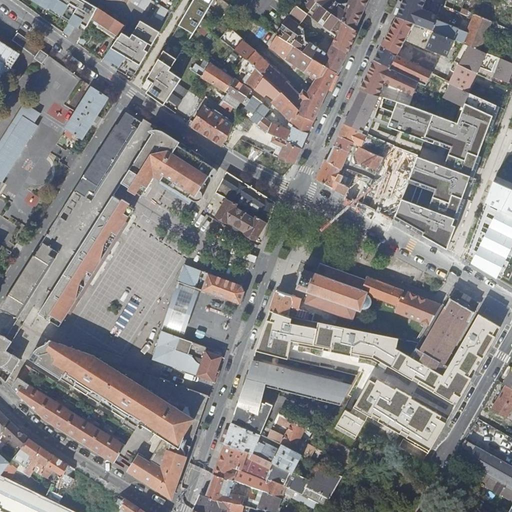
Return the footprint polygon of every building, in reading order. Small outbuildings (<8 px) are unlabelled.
[(92,0),(35,0),(86,29),(91,19),(97,9),(100,4),(92,0)] [(131,0),(131,1),(146,10),(152,0),(131,0)] [(190,0),(161,48),(137,87),(160,103),(178,77),(165,67),(191,32),(211,0),(190,0)] [(313,0),(302,0),(296,8),(308,16),(336,37),(350,47),(357,32),(355,30),(313,0)] [(313,0),(355,30),(365,8),(353,0),(351,0),(351,1),(349,0),(313,0)] [(366,6),(367,3),(363,0),(353,0),(365,8),(366,6)] [(403,0),(396,17),(415,25),(417,21),(431,27),(435,19),(437,12),(428,8),(431,1),(427,0),(403,0)] [(469,13),(491,22),(500,2),(511,6),(511,0),(480,0),(475,12),(471,9),(469,13)] [(162,5),(156,15),(164,20),(170,9),(162,5)] [(468,17),(469,13),(471,9),(464,6),(460,14),(468,17)] [(308,16),(296,8),(291,14),(303,22),(308,16)] [(97,9),(91,19),(118,36),(124,27),(97,9)] [(469,45),(480,50),(491,22),(469,13),(468,17),(462,29),(458,40),(469,45)] [(337,74),(347,54),(332,44),(327,54),(310,43),(310,44),(306,42),(306,38),(307,38),(307,35),(305,35),(304,30),(307,26),(303,22),(291,14),(275,35),(335,73),(337,74)] [(124,30),(106,54),(116,60),(114,63),(133,75),(162,30),(142,17),(134,34),(124,30)] [(396,17),(382,46),(398,54),(412,29),(415,25),(396,17)] [(458,40),(462,29),(438,19),(432,29),(458,40)] [(69,22),(63,32),(69,36),(75,26),(69,22)] [(314,121),(335,73),(275,35),(274,34),(272,37),(275,39),(269,47),(286,57),(285,59),(312,76),(308,81),(313,85),(309,92),(306,90),(304,91),(303,90),(300,95),(244,43),(246,40),(230,27),(219,39),(249,63),(256,69),(273,84),(279,90),(281,92),(300,109),(297,114),(314,121)] [(14,40),(36,56),(41,50),(18,34),(14,40)] [(348,53),(350,47),(336,37),(332,44),(347,54),(348,53)] [(21,52),(0,39),(0,80),(2,82),(21,52)] [(480,50),(469,45),(459,66),(477,74),(480,69),(491,75),(499,58),(480,50)] [(397,56),(398,54),(382,46),(374,61),(390,68),(397,56)] [(41,50),(36,56),(34,58),(42,64),(45,60),(46,60),(49,57),(48,56),(49,56),(41,50)] [(427,85),(432,75),(433,73),(397,56),(390,68),(419,81),(427,85)] [(511,68),(511,64),(501,60),(494,76),(506,82),(511,68)] [(419,81),(390,68),(374,61),(360,89),(379,95),(384,82),(387,83),(389,80),(414,93),(419,81)] [(251,90),(234,78),(232,80),(210,64),(201,77),(202,77),(228,94),(240,102),(242,103),(246,97),(251,90)] [(474,80),(476,77),(477,74),(459,66),(457,69),(456,72),(452,79),(447,77),(446,81),(446,82),(447,82),(451,84),(468,91),(471,85),(474,80)] [(273,84),(256,69),(246,83),(254,89),(259,82),(268,90),(270,88),(273,84)] [(442,92),(447,82),(446,82),(446,81),(432,75),(427,85),(442,92)] [(193,89),(219,106),(220,106),(223,101),(228,94),(202,77),(195,87),(193,89)] [(259,82),(254,89),(264,96),(268,90),(259,82)] [(279,90),(273,84),(270,88),(276,93),(279,90)] [(495,106),(451,84),(445,97),(463,104),(458,120),(434,113),(432,118),(428,129),(423,141),(432,144),(433,141),(477,157),(495,106)] [(65,129),(83,141),(109,98),(91,87),(65,129)] [(379,95),(360,89),(350,112),(372,121),(377,108),(379,107),(383,96),(379,95)] [(295,118),(297,114),(300,109),(281,92),(278,95),(272,102),(276,106),(278,104),(286,111),(285,114),(292,118),(293,117),(295,118)] [(223,101),(234,108),(235,109),(240,102),(228,94),(223,101)] [(250,100),(246,97),(242,103),(244,105),(253,110),(259,101),(252,96),(250,100)] [(405,103),(383,96),(379,107),(392,112),(386,127),(423,141),(428,129),(432,118),(434,113),(408,104),(405,103)] [(223,101),(220,106),(230,113),(234,108),(223,101)] [(0,249),(0,248),(0,183),(1,182),(3,183),(39,126),(35,124),(41,114),(25,104),(0,143),(0,249)] [(193,128),(221,146),(228,135),(233,124),(204,106),(192,123),(191,125),(192,127),(193,128)] [(152,124),(129,110),(128,112),(92,169),(110,180),(118,185),(137,198),(150,178),(153,180),(154,177),(159,180),(160,191),(176,201),(187,197),(194,202),(196,202),(197,202),(198,201),(199,201),(200,200),(201,198),(201,197),(202,196),(201,195),(201,194),(200,192),(200,191),(209,176),(216,165),(190,149),(152,124)] [(263,117),(256,112),(252,117),(260,123),(258,125),(266,131),(268,133),(269,132),(272,123),(263,117)] [(372,121),(350,112),(344,125),(359,132),(358,134),(365,136),(366,132),(367,129),(372,121)] [(308,133),(314,121),(297,114),(295,118),(293,117),(292,118),(289,124),(308,133)] [(240,115),(235,122),(248,132),(253,124),(240,115)] [(305,140),(308,133),(289,124),(287,130),(279,126),(280,124),(274,121),(273,124),(272,123),(269,132),(275,136),(301,150),(305,140)] [(359,132),(344,125),(339,136),(354,143),(360,145),(365,136),(358,134),(359,132)] [(301,150),(275,136),(272,142),(283,147),(281,150),(297,159),(301,150)] [(339,136),(334,147),(349,153),(354,143),(339,136)] [(334,147),(328,161),(327,162),(341,169),(349,153),(334,147)] [(252,152),(246,162),(263,170),(271,173),(276,164),(275,163),(266,159),(263,157),(260,156),(262,152),(255,148),(252,152)] [(381,157),(359,148),(355,156),(357,163),(372,168),(379,168),(380,168),(384,158),(381,157)] [(278,156),(294,164),(297,159),(281,150),(278,156)] [(276,164),(271,173),(272,173),(272,171),(287,177),(288,177),(294,164),(278,156),(275,163),(276,164)] [(469,177),(417,157),(409,180),(435,190),(429,207),(402,197),(394,220),(446,249),(454,227),(451,226),(469,177)] [(331,189),(344,196),(348,188),(339,184),(342,176),(339,175),(341,169),(327,162),(328,161),(326,160),(316,179),(331,189)] [(110,180),(92,169),(88,175),(84,181),(102,193),(110,198),(114,191),(118,185),(110,180)] [(276,203),(227,172),(215,193),(227,199),(235,203),(240,205),(252,210),(256,212),(263,215),(270,220),(276,203)] [(348,188),(344,196),(371,212),(376,201),(381,189),(343,173),(342,176),(339,184),(348,188)] [(102,193),(84,181),(2,312),(16,319),(15,321),(22,326),(24,326),(26,327),(33,315),(55,328),(78,292),(79,292),(81,292),(82,291),(82,290),(80,289),(81,288),(83,289),(84,287),(84,285),(83,284),(103,253),(104,253),(106,252),(107,251),(105,250),(106,248),(108,250),(108,248),(108,246),(108,245),(130,210),(110,198),(102,193)] [(381,189),(376,201),(382,204),(387,192),(381,189)] [(262,243),(270,220),(263,215),(256,212),(252,210),(240,205),(235,203),(227,199),(217,216),(227,222),(228,221),(246,232),(245,233),(262,243)] [(377,203),(372,212),(384,219),(385,220),(386,219),(384,218),(389,210),(377,203)] [(363,286),(366,280),(320,264),(316,274),(304,269),(303,273),(302,272),(297,284),(299,285),(298,288),(310,292),(306,302),(306,303),(317,307),(353,320),(357,309),(361,311),(362,309),(364,309),(365,309),(366,309),(367,308),(368,308),(369,307),(370,306),(370,305),(371,304),(371,303),(371,302),(371,301),(371,299),(370,298),(369,297),(368,296),(367,295),(366,295),(367,293),(369,289),(363,286)] [(203,290),(209,274),(185,265),(179,281),(197,288),(203,290)] [(241,305),(246,292),(242,286),(209,274),(203,290),(236,302),(241,305)] [(369,289),(367,293),(397,305),(395,312),(421,322),(429,301),(367,276),(366,280),(363,286),(369,289)] [(271,310),(290,316),(291,312),(298,314),(307,317),(309,312),(299,308),(301,300),(302,299),(277,290),(271,310)] [(416,360),(443,376),(448,367),(444,364),(474,312),(475,313),(476,311),(469,302),(462,297),(452,296),(426,341),(422,339),(419,344),(416,349),(411,357),(416,360)] [(315,314),(317,307),(306,303),(306,302),(301,300),(299,308),(309,312),(315,314)] [(429,325),(441,306),(429,301),(421,322),(429,325)] [(257,350),(314,365),(316,358),(320,349),(307,345),(306,351),(286,346),(287,342),(280,340),(275,340),(277,331),(285,334),(288,329),(291,316),(290,316),(271,310),(257,350)] [(11,328),(6,338),(7,339),(13,342),(19,332),(22,326),(15,321),(11,328)] [(213,381),(224,353),(180,337),(161,330),(156,345),(152,353),(157,361),(213,381)] [(0,375),(9,384),(22,360),(8,352),(13,342),(7,339),(6,338),(4,338),(2,338),(0,337),(0,375)] [(196,434),(204,408),(203,407),(204,403),(199,401),(201,394),(196,393),(196,391),(50,341),(48,344),(46,346),(45,347),(43,348),(40,349),(39,350),(37,351),(35,352),(34,353),(31,360),(27,366),(30,367),(27,373),(24,372),(14,389),(22,397),(25,400),(25,399),(26,398),(27,398),(28,398),(29,398),(30,398),(32,401),(29,404),(32,406),(35,406),(37,408),(35,410),(44,418),(47,420),(48,418),(51,420),(51,423),(56,426),(58,424),(61,426),(60,428),(72,436),(73,434),(76,435),(76,439),(94,450),(97,452),(98,449),(101,451),(101,455),(106,457),(108,455),(112,458),(110,460),(116,464),(124,469),(128,472),(131,469),(137,473),(139,479),(173,501),(174,497),(190,453),(192,446),(190,446),(191,444),(191,443),(190,442),(189,441),(182,439),(185,430),(196,434)] [(351,385),(254,360),(247,386),(251,388),(249,395),(245,393),(241,396),(232,423),(260,435),(272,406),(265,403),(259,412),(257,411),(264,385),(341,405),(351,385)] [(511,388),(507,385),(492,409),(506,417),(511,407),(511,388)] [(206,403),(208,395),(201,393),(196,391),(196,393),(201,394),(199,401),(204,403),(203,407),(204,408),(206,403)] [(0,437),(5,432),(23,448),(30,439),(19,429),(0,410),(0,437)] [(282,444),(301,454),(304,448),(297,445),(299,440),(306,426),(297,422),(279,415),(275,423),(289,427),(283,439),(270,433),(268,438),(281,444),(282,444)] [(499,429),(502,424),(492,418),(489,423),(499,429)] [(226,444),(253,454),(260,435),(232,423),(225,444),(226,444)] [(192,445),(196,434),(185,430),(182,439),(189,441),(190,442),(191,443),(191,444),(190,446),(192,446),(192,445)] [(469,433),(465,440),(475,446),(477,443),(493,452),(500,438),(486,430),(481,440),(469,433)] [(23,448),(14,459),(28,467),(25,473),(31,477),(35,471),(41,474),(54,455),(30,439),(23,448)] [(316,448),(299,440),(297,445),(304,448),(301,454),(302,455),(310,459),(316,448)] [(473,452),(467,464),(486,474),(511,489),(511,466),(475,446),(465,440),(462,446),(473,452)] [(256,455),(293,472),(302,455),(301,454),(282,444),(279,449),(267,443),(261,454),(257,452),(256,455)] [(282,498),(284,491),(287,486),(293,472),(256,455),(253,454),(226,444),(225,444),(214,474),(228,479),(229,478),(235,480),(264,491),(265,490),(282,498)] [(348,464),(354,454),(355,452),(344,446),(337,458),(348,464)] [(0,476),(1,475),(8,467),(11,463),(1,454),(0,453),(0,476)] [(54,455),(41,474),(46,477),(51,469),(62,475),(64,474),(69,465),(54,455)] [(325,505),(342,476),(319,464),(310,480),(293,472),(287,486),(293,489),(325,505)] [(64,474),(72,479),(80,484),(80,485),(82,487),(83,485),(85,486),(83,489),(88,492),(90,489),(93,491),(94,490),(98,483),(69,465),(64,474)] [(8,467),(1,475),(9,479),(14,472),(8,467)] [(128,472),(139,479),(137,473),(131,469),(128,472)] [(214,474),(207,495),(207,496),(243,506),(245,497),(230,494),(235,480),(229,478),(228,479),(214,474)] [(493,490),(511,501),(511,489),(486,474),(482,481),(494,488),(493,490)] [(0,511),(76,511),(60,504),(46,497),(9,479),(1,475),(0,476),(0,511)] [(46,497),(60,504),(62,499),(62,498),(65,491),(66,490),(52,483),(46,497)] [(98,483),(94,490),(108,498),(111,491),(98,483)] [(290,494),(293,489),(287,486),(284,491),(290,494)] [(105,504),(103,507),(114,511),(118,511),(121,508),(125,499),(111,490),(111,491),(108,498),(106,501),(105,504)] [(266,511),(270,511),(273,511),(277,511),(279,507),(287,510),(291,501),(282,498),(265,490),(264,491),(258,510),(259,510),(259,509),(266,511)] [(60,504),(76,511),(83,500),(65,491),(62,498),(62,499),(60,504)] [(202,494),(195,510),(203,511),(220,511),(222,508),(227,509),(230,510),(233,511),(242,511),(244,506),(243,506),(207,496),(207,495),(202,494)] [(144,511),(125,499),(121,508),(127,511),(144,511)] [(88,502),(83,511),(100,511),(102,510),(88,502)]
